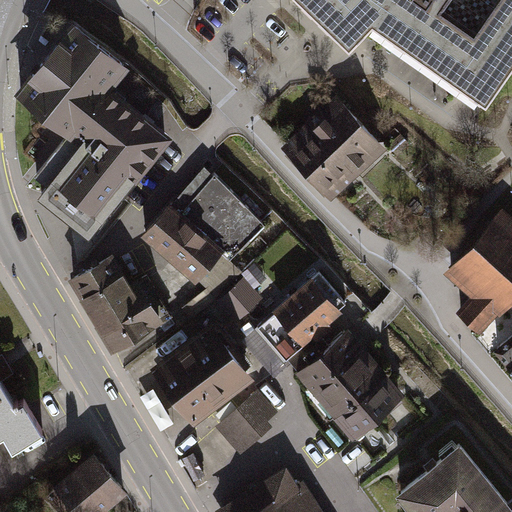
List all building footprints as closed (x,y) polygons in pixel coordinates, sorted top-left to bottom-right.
[(486,102),(511,63),(511,0),(300,0),(349,46),(372,22),(486,102)] [(21,89),(72,129),(131,177),(165,135),(105,87),(123,64),(74,24),(21,89)] [(379,141),(341,101),(290,149),(328,189),(379,141)] [(88,230),(131,177),(72,129),(37,172),(49,183),(42,192),(88,230)] [(146,230),(196,276),(220,249),(230,258),(265,221),(214,173),(181,208),(173,201),(146,230)] [(481,337),(511,302),(511,215),(504,208),(487,227),(446,272),(473,296),(456,314),(481,337)] [(99,323),(112,346),(169,312),(147,274),(129,284),(111,255),(74,277),(100,322),(99,323)] [(346,301),(320,271),(257,324),(288,360),(291,357),(314,337),(330,324),(326,318),(346,301)] [(245,276),(217,301),(235,322),(264,297),(245,276)] [(246,370),(212,324),(159,364),(166,374),(163,376),(194,416),(222,395),(219,390),(246,370)] [(291,357),(339,412),(383,374),(344,330),(328,343),(323,337),(314,337),(291,357)] [(511,333),(497,346),(511,363),(511,333)] [(0,438),(10,433),(19,448),(47,431),(28,399),(19,404),(18,401),(14,403),(2,382),(9,377),(0,361),(0,438)] [(339,412),(358,435),(378,419),(373,414),(398,392),(383,374),(339,412)] [(265,384),(256,392),(267,404),(276,396),(265,384)] [(256,392),(221,423),(242,447),(266,426),(261,420),(272,410),(267,404),(256,392)] [(456,511),(492,483),(459,443),(401,490),(418,511),(456,511)] [(93,511),(123,487),(94,453),(49,492),(64,509),(74,501),(82,511),(93,511)] [(222,508),(223,511),(318,511),(302,484),(294,489),(285,474),(273,477),(222,508)] [(511,511),(511,507),(492,483),(456,511),(511,511)]
